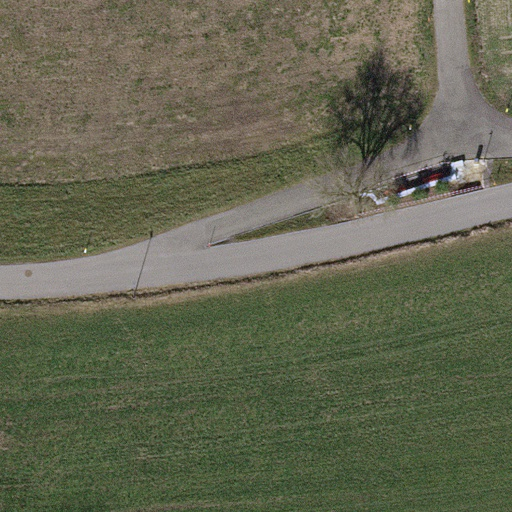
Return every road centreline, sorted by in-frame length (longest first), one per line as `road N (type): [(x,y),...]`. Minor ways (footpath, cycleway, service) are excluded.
road 1 (unclassified): [(0,276),(157,262),(511,186)]
road 2 (track): [(157,262),(464,117),(454,0)]
